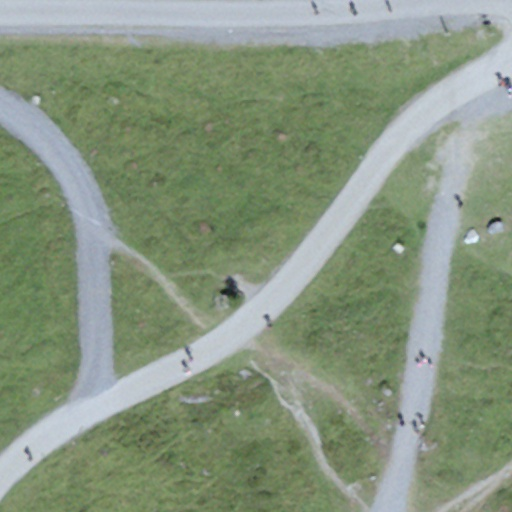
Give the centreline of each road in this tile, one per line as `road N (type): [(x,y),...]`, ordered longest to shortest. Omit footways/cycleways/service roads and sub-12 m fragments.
road 1 (track): [(0,15),(511,3)]
road 2 (track): [(458,89),(390,157),(280,300),(232,342)]
road 3 (track): [(0,116),(45,147),(87,208),(96,413)]
road 4 (track): [(232,342),(46,443),(0,483)]
